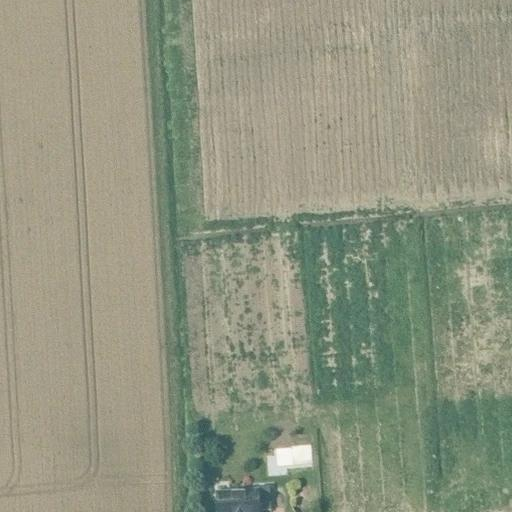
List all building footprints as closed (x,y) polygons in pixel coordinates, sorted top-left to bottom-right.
[(494,433),(464,434),(464,435),(466,488),(497,487),(496,464),(509,463),(509,469),(511,469),(511,400),(505,401),(507,432),(494,433)] [(428,404),(408,405),(412,460),(432,459),(428,404)] [(352,452),(351,452),(354,491),(355,491),(358,491),(359,508),(388,506),(387,489),(389,489),(389,488),(390,488),(387,449),(386,449),(385,449),(384,436),(352,438),(353,451),(352,451),(352,452)] [(311,445),(289,447),(291,465),(312,463),(311,445)] [(270,511),(269,490),(257,491),(257,494),(216,497),(217,511),(270,511)]
